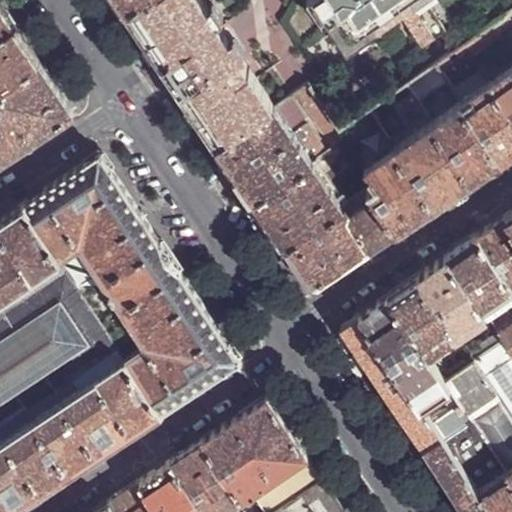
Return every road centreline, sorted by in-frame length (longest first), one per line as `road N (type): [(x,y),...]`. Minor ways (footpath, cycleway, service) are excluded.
road 1 (secondary): [(282,353),(116,107)]
road 2 (residential): [(282,353),(511,183)]
road 3 (residential): [(45,511),(282,353)]
road 4 (secondary): [(389,511),(282,353)]
road 5 (residential): [(116,107),(0,184)]
road 6 (secondary): [(116,107),(42,0)]
